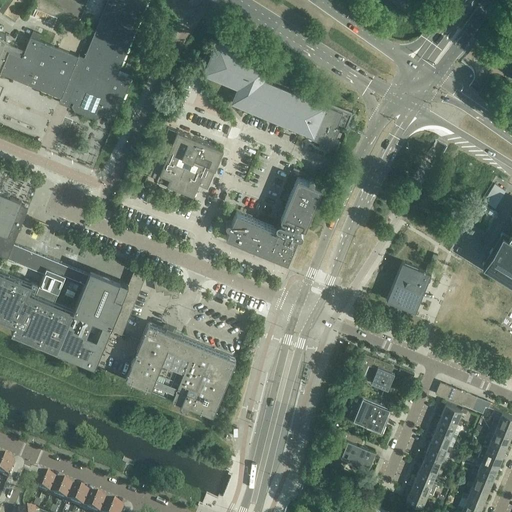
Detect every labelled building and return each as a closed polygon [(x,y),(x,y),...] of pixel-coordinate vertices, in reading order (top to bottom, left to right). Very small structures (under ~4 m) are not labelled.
[(115,119),(132,78),(118,72),(138,25),(147,0),(107,0),(84,58),(31,36),(25,50),(3,41),(6,34),(0,31),(0,71),(0,72),(62,97),(63,93),(72,97),(71,100),(74,102),(73,105),(75,109),(74,110),(95,118),(100,116),(101,113),(115,119)] [(5,0),(0,8),(0,9),(5,12),(12,0),(5,0)] [(22,48),(28,35),(18,31),(13,44),(22,48)] [(319,105),(259,80),(261,76),(262,76),(268,63),(218,43),(207,71),(242,86),(241,89),(240,88),(235,100),(308,130),(307,132),(309,133),(308,137),(310,138),(312,139),(320,142),(318,146),(329,151),(331,147),(336,149),(339,140),(340,139),(336,138),(340,128),(337,127),(343,112),(319,103),(319,105)] [(207,188),(223,149),(222,149),(177,130),(177,131),(168,128),(167,132),(168,132),(166,137),(167,137),(165,142),(166,142),(164,147),(169,150),(166,158),(160,156),(159,159),(158,159),(156,163),(156,162),(154,166),(153,166),(152,169),(151,169),(150,173),(149,172),(148,174),(157,178),(157,180),(194,195),(198,184),(200,185),(205,187),(207,188)] [(330,171),(326,169),(322,177),(327,179),(330,171)] [(298,176),(285,208),(286,210),(284,215),(282,220),(280,219),(278,219),(277,220),(276,222),(276,223),(276,225),(277,226),(278,226),(277,228),(236,211),(232,222),(230,227),(226,236),(287,261),(294,247),(292,244),(295,239),(297,234),(298,234),(298,235),(299,235),(300,235),(301,234),(302,233),(302,232),(302,231),(303,231),(302,230),(302,229),(301,228),(300,228),(301,226),(305,228),(322,186),(314,183),(308,181),(306,180),(298,176)] [(495,207),(506,188),(495,182),(484,201),(495,207)] [(11,331),(95,365),(110,328),(128,283),(90,267),(87,273),(84,282),(73,308),(55,301),(36,293),(29,290),(32,282),(0,269),(0,254),(4,256),(8,245),(14,243),(25,214),(28,209),(20,206),(22,202),(0,193),(0,317),(14,323),(11,331)] [(502,232),(483,264),(511,282),(511,216),(511,218),(511,228),(508,236),(502,232)] [(84,282),(87,273),(14,243),(8,245),(4,256),(44,272),(36,293),(55,301),(65,274),(84,282)] [(415,311),(429,278),(431,272),(425,270),(402,260),(387,299),(415,311)] [(459,274),(471,281),(477,272),(465,265),(459,274)] [(147,273),(135,268),(128,283),(110,328),(122,333),(147,273)] [(179,296),(177,282),(170,283),(170,278),(162,279),(162,275),(154,276),(154,277),(156,290),(163,289),(164,293),(171,292),(171,297),(179,296)] [(213,413),(236,358),(172,332),(174,327),(167,324),(165,329),(149,322),(141,341),(137,351),(135,350),(132,356),(134,357),(126,378),(181,401),(180,405),(187,407),(188,403),(213,413)] [(395,372),(392,371),(394,365),(364,353),(361,361),(377,368),(371,382),(388,388),(393,375),(395,372)] [(414,373),(400,367),(398,373),(412,379),(414,373)] [(441,395),(446,383),(440,381),(435,393),(441,395)] [(446,397),(451,385),(446,383),(441,395),(446,397)] [(451,399),(456,388),(451,385),(446,397),(451,399)] [(456,402),(461,390),(456,388),(451,399),(456,402)] [(462,404),(467,392),(461,390),(456,402),(462,404)] [(467,406),(472,394),(467,392),(462,404),(467,406)] [(472,408),(477,396),(472,394),(467,406),(472,408)] [(383,431),(392,409),(393,408),(362,396),(353,419),(383,431)] [(477,410),(482,398),(477,396),(472,408),(477,410)] [(485,406),(488,400),(482,398),(477,410),(483,412),(485,406)] [(457,420),(461,411),(462,409),(446,403),(441,415),(457,421),(457,420)] [(511,429),(511,415),(502,412),(498,422),(497,424),(511,429)] [(453,432),(456,423),(457,421),(441,415),(436,427),(452,433),(453,432)] [(508,442),(511,431),(511,429),(497,424),(496,425),(493,434),(492,436),(508,442)] [(448,444),(451,435),(452,433),(436,427),(431,439),(447,445),(448,444)] [(375,450),(364,446),(366,440),(344,431),(342,437),(348,439),(342,452),(341,452),(340,455),(369,467),(372,458),(374,459),(375,459),(376,456),(373,455),(375,450)] [(503,454),(508,442),(492,436),(491,437),(488,446),(487,448),(503,454)] [(443,456),(446,447),(447,445),(431,439),(426,451),(442,457),(443,456)] [(498,466),(503,454),(487,448),(486,449),(483,458),(482,460),(498,466)] [(438,468),(441,459),(442,457),(426,451),(421,463),(437,470),(438,468)] [(493,478),(498,466),(482,460),(482,461),(478,470),(477,472),(493,478)] [(8,479),(13,467),(14,468),(15,464),(12,462),(12,463),(5,461),(0,473),(0,474),(4,476),(4,477),(8,479)] [(433,480),(436,471),(437,470),(421,463),(416,475),(432,482),(433,480)] [(488,490),(493,478),(477,472),(477,474),(473,482),(472,484),(488,490)] [(42,492),(48,478),(42,476),(42,475),(39,473),(37,477),(38,478),(33,489),(38,491),(38,490),(42,492)] [(428,492),(431,483),(432,482),(416,475),(411,487),(427,494),(428,492)] [(50,496),(57,481),(54,479),(53,481),(48,478),(42,492),(47,493),(46,494),(50,496)] [(59,498),(65,485),(59,483),(60,482),(57,481),(50,496),(54,498),(55,497),(59,498)] [(483,502),(488,490),(472,484),(472,486),(468,494),(467,496),(483,502)] [(67,503),(73,487),(71,486),(70,487),(65,485),(59,498),(63,500),(61,505),(65,507),(67,503)] [(76,505),(81,492),(76,490),(76,489),(73,487),(67,503),(71,504),(71,503),(76,505)] [(422,506),(426,495),(427,494),(411,487),(406,500),(422,506)] [(84,510),(90,494),(87,493),(87,494),(81,492),(76,505),(80,507),(80,508),(84,510)] [(92,511),(98,499),(92,497),(93,495),(90,494),(84,510),(88,511),(88,510),(92,511)] [(471,511),(479,511),(483,502),(467,496),(467,498),(463,506),(462,508),(471,511)] [(102,511),(107,501),(104,500),(103,501),(98,499),(92,511),(102,511)] [(111,511),(114,506),(109,503),(109,502),(107,501),(102,511),(111,511)]
